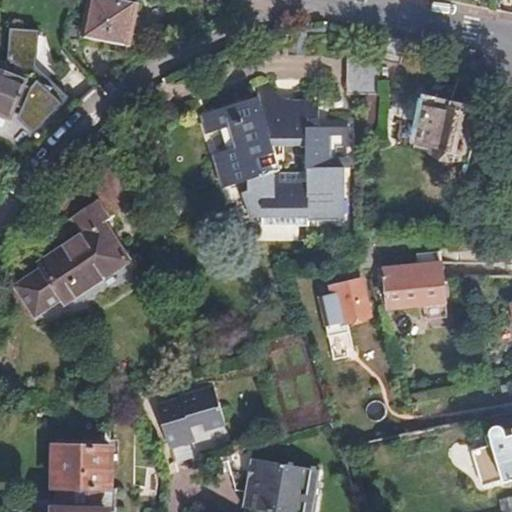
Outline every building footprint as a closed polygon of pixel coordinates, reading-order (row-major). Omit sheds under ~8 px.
[(98,0),(89,0),(82,39),(127,47),(134,6),(98,0)] [(13,64),(42,66),(45,28),(16,26),(13,64)] [(403,41),(385,38),(382,68),(400,70),(403,41)] [(341,54),(339,87),(374,89),(376,56),(341,54)] [(7,66),(2,76),(13,80),(18,71),(7,66)] [(0,74),(0,117),(3,119),(0,125),(0,132),(16,140),(44,82),(18,71),(13,80),(2,76),(0,74)] [(275,95),(212,111),(217,130),(227,127),(233,149),(222,151),(231,182),(242,179),(251,214),(266,214),(266,226),(313,226),(313,213),(341,213),(342,199),(349,199),(349,165),(341,165),(341,150),(349,149),(349,129),(324,130),(324,106),(300,107),(300,109),(279,110),(275,95)] [(428,112),(421,146),(434,149),(433,155),(463,160),(471,112),(442,107),(440,114),(428,112)] [(18,283),(28,298),(38,313),(63,296),(66,300),(116,265),(114,261),(126,253),(103,219),(108,216),(95,197),(71,213),(83,231),(39,260),(43,266),(18,283)] [(417,269),(384,271),(388,310),(445,305),(439,254),(416,256),(417,269)] [(336,292),(320,296),(325,314),(341,310),(344,321),(372,314),(362,274),(333,281),(336,292)] [(38,313),(28,298),(19,304),(28,319),(38,313)] [(214,379),(155,397),(170,446),(198,437),(194,423),(205,420),(208,429),(227,423),(214,379)] [(488,437),(476,440),(488,488),(511,482),(511,435),(501,438),(499,433),(497,431),(494,430),(492,431),(490,433),(489,435),(488,437)] [(52,510),(106,510),(107,486),(110,486),(110,443),(50,441),(49,485),(52,485),(52,510)] [(257,462),(252,489),(256,490),(253,506),(284,511),(300,511),(306,480),(301,479),(303,469),(257,462)] [(136,499),(161,500),(164,475),(162,471),(161,465),(130,465),(136,499)]
